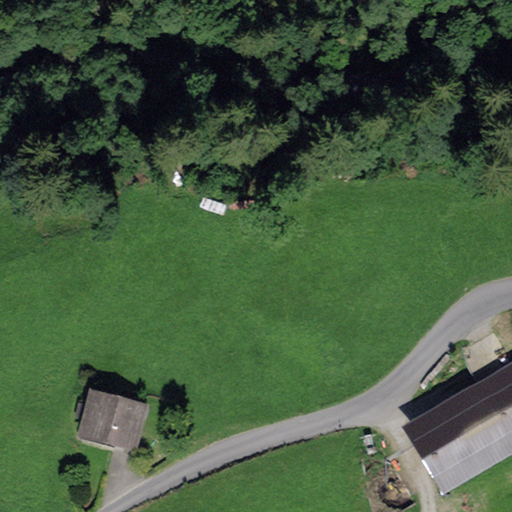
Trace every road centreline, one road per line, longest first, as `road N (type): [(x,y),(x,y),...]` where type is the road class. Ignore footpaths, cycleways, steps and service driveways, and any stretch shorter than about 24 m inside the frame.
road 1 (residential): [(111,511),(251,443),(387,394),(462,316),(511,292)]
road 2 (track): [(387,394),(427,511)]
